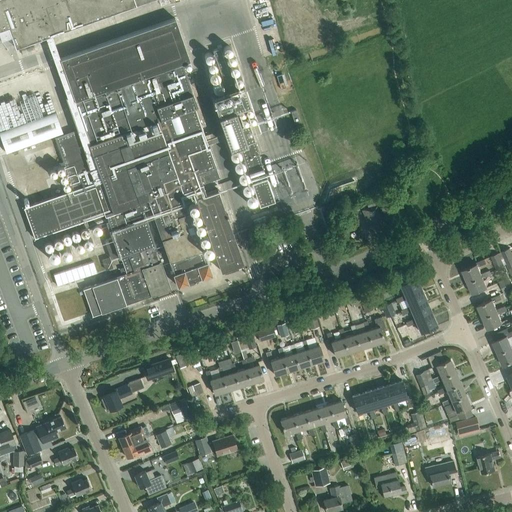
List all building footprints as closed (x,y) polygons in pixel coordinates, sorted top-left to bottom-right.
[(0,0),(0,30),(8,27),(16,47),(46,37),(54,61),(0,80),(0,147),(12,182),(63,164),(72,189),(23,207),(34,237),(104,213),(112,238),(104,241),(110,257),(102,259),(105,270),(113,267),(111,260),(121,256),(124,267),(120,269),(122,276),(117,277),(126,304),(170,289),(142,209),(150,206),(174,274),(173,274),(178,286),(188,282),(201,277),(201,278),(212,274),(207,262),(206,262),(184,201),(194,198),(221,271),(242,263),(242,264),(243,263),(217,189),(203,193),(200,183),(219,177),(195,107),(197,106),(182,62),(190,59),(175,18),(60,59),(51,35),(148,0),(0,0)] [(267,179),(258,155),(260,154),(250,126),(241,129),(235,109),(249,104),(242,84),(234,87),(221,47),(212,50),(225,90),(211,95),(224,132),(207,138),(208,143),(226,137),(230,150),(239,147),(259,206),(275,201),(267,179)] [(295,123),(300,121),(296,109),(290,111),(295,123)] [(382,214),(378,205),(383,203),(380,195),(365,201),(368,208),(362,210),(370,231),(375,229),(383,226),(379,215),(382,214)] [(87,225),(67,239),(71,244),(91,230),(87,225)] [(49,256),(66,256),(66,246),(63,246),(63,239),(50,239),(49,256)] [(260,257),(275,252),(272,242),(257,247),(260,257)] [(510,274),(511,272),(511,254),(509,248),(501,252),(510,274)] [(496,269),(504,266),(498,253),(491,256),(496,269)] [(481,276),(481,274),(478,266),(486,263),(484,259),(475,262),(476,264),(462,270),(467,282),(481,276)] [(481,276),(467,282),(472,294),(486,287),(482,278),(491,274),(489,270),(481,274),(481,276)] [(498,282),(501,288),(511,284),(508,277),(498,282)] [(406,296),(420,290),(415,279),(401,285),(401,283),(392,286),(394,290),(402,287),(405,294),(406,296)] [(385,282),(375,286),(378,294),(388,290),(385,282)] [(511,303),(511,286),(511,284),(501,288),(505,297),(508,296),(511,304),(511,303)] [(411,308),(425,302),(420,290),(406,296),(405,294),(397,298),(399,302),(407,298),(410,306),(411,308)] [(496,311),(496,310),(493,302),(501,298),(499,294),(490,298),(491,300),(477,306),(482,317),(496,311)] [(369,300),(361,303),(365,312),(373,309),(369,300)] [(381,306),(385,317),(395,313),(391,302),(381,306)] [(416,320),(430,314),(425,302),(411,308),(410,306),(402,309),(404,314),(412,310),(415,318),(416,320)] [(496,311),(482,317),(487,329),(501,323),(498,314),(506,310),(504,306),(496,310),(496,311)] [(314,311),(297,316),(298,321),(300,324),(309,322),(311,328),(319,326),(314,311)] [(416,320),(415,318),(407,321),(409,325),(417,322),(421,332),(435,326),(430,314),(416,320)] [(298,321),(297,316),(296,315),(286,318),(288,324),(298,321)] [(373,319),(376,327),(369,329),(367,321),(362,323),(365,331),(367,330),(372,345),(384,341),(381,331),(386,330),(381,316),(373,319)] [(277,325),(280,336),(285,335),(286,338),(289,337),(285,323),(277,325)] [(367,330),(365,331),(357,333),(355,325),(350,326),(353,335),(355,334),(360,348),(372,345),(367,330)] [(256,331),(259,341),(275,336),(272,326),(256,331)] [(338,330),(341,338),(343,337),(348,352),(360,348),(355,334),(353,335),(345,337),(343,329),(338,330)] [(492,342),(497,354),(511,348),(511,346),(508,338),(511,336),(511,331),(505,334),(506,336),(492,342)] [(256,345),(252,332),(244,335),(248,348),(256,345)] [(343,337),(341,338),(333,341),(330,332),(326,334),(329,343),(331,342),(335,356),(348,352),(343,337)] [(306,348),(311,363),(323,359),(319,345),(308,348),(306,340),(302,341),(304,349),(306,348)] [(289,345),(292,353),(294,353),(298,367),(311,363),(306,348),(304,349),(296,352),(294,344),(289,345)] [(511,348),(497,354),(502,366),(511,361),(511,344),(511,346),(511,348)] [(294,353),(292,353),(284,356),(282,347),(277,349),(280,357),(282,356),(287,371),(298,367),(294,353)] [(200,357),(211,353),(209,348),(198,351),(200,357)] [(200,364),(195,350),(188,352),(193,366),(200,364)] [(444,350),(433,354),(436,362),(447,358),(444,350)] [(274,375),(287,371),(282,356),(280,357),(272,359),(269,351),(265,352),(268,362),(270,361),(274,375)] [(179,367),(185,365),(181,353),(176,355),(179,367)] [(188,354),(183,355),(186,365),(191,363),(188,354)] [(144,367),(149,381),(174,372),(169,359),(144,367)] [(241,360),(244,369),(246,368),(251,382),(263,378),(259,364),(256,365),(255,360),(247,363),(246,359),(241,360)] [(441,377),(455,371),(450,359),(436,365),(440,375),(432,379),(433,383),(442,380),(441,377)] [(246,368),(244,369),(236,371),(233,363),(229,364),(231,372),(234,372),(239,386),(251,382),(246,368)] [(234,372),(231,372),(224,375),(221,366),(217,368),(219,376),(222,375),(227,390),(239,386),(234,372)] [(415,374),(420,386),(428,383),(428,381),(432,380),(427,368),(423,370),(423,371),(415,374)] [(222,375),(219,376),(212,378),(209,370),(205,371),(208,380),(210,380),(214,394),(227,390),(222,375)] [(446,389),(460,383),(455,371),(441,377),(442,380),(445,387),(436,391),(438,395),(447,391),(446,389)] [(199,382),(187,387),(191,397),(203,392),(199,382)] [(393,400),(396,399),(404,397),(407,406),(411,404),(408,395),(405,396),(401,382),(389,385),(393,400)] [(122,405),(119,398),(132,393),(128,383),(114,389),(114,391),(104,395),(110,410),(122,405)] [(428,383),(420,386),(423,395),(430,393),(426,384),(428,383)] [(451,400),(465,394),(460,383),(446,389),(447,391),(450,399),(441,402),(443,406),(451,403),(451,400)] [(389,385),(377,389),(381,404),(384,403),(392,401),(394,409),(399,408),(396,399),(393,400),(389,385)] [(369,408),(372,407),(380,404),(382,413),(387,412),(384,403),(381,404),(377,389),(365,393),(369,408)] [(375,415),(372,407),(369,408),(365,393),(352,397),(357,412),(368,408),(370,417),(375,415)] [(470,406),(465,394),(451,400),(451,403),(443,406),(450,421),(471,415),(468,407),(470,406)] [(24,402),(27,409),(38,405),(35,397),(24,402)] [(185,399),(169,405),(173,414),(182,410),(185,419),(192,416),(185,399)] [(340,400),(329,404),(333,419),(336,418),(338,426),(346,424),(350,423),(347,414),(345,415),(340,400)] [(423,403),(425,410),(431,408),(429,401),(423,403)] [(333,419),(329,404),(316,408),(321,422),(323,422),(331,419),(334,428),(338,426),(336,418),(333,419)] [(316,408),(304,412),(309,426),(311,425),(319,423),(322,432),(326,430),(323,422),(321,422),(316,408)] [(407,424),(408,429),(409,432),(423,428),(418,411),(411,413),(413,422),(407,424)] [(297,430),(299,429),(307,427),(310,436),(314,434),(311,425),(309,426),(304,412),(292,415),(297,430)] [(302,438),(299,429),(297,430),(292,415),(280,419),(285,434),(295,430),(298,439),(302,438)] [(36,426),(39,433),(43,442),(58,436),(56,431),(59,429),(60,430),(64,428),(64,427),(65,427),(61,416),(36,426)] [(467,433),(478,430),(475,416),(456,422),(458,429),(465,427),(467,433)] [(402,425),(394,427),(396,434),(404,431),(402,425)] [(118,437),(123,447),(145,437),(140,426),(129,430),(130,432),(118,437)] [(0,448),(15,444),(10,429),(0,432),(0,448)] [(33,429),(19,435),(27,454),(41,448),(33,429)] [(166,430),(156,434),(162,447),(172,443),(166,430)] [(217,455),(237,449),(233,434),(212,441),(217,455)] [(352,448),(359,445),(355,434),(348,436),(351,444),(342,446),(344,451),(352,448)] [(194,439),(199,455),(211,451),(206,436),(194,439)] [(145,437),(123,447),(126,456),(138,452),(139,454),(150,450),(145,437)] [(401,440),(389,443),(394,464),(406,461),(401,440)] [(62,464),(78,458),(74,447),(69,449),(69,447),(58,452),(60,457),(53,460),(55,465),(62,462),(62,464)] [(301,449),(289,453),(292,462),(304,458),(301,449)] [(13,450),(13,465),(24,465),(24,450),(13,450)] [(166,464),(179,458),(176,450),(163,455),(166,464)] [(492,459),(500,457),(499,451),(477,456),(482,473),(494,470),(492,459)] [(39,454),(27,459),(31,467),(43,462),(39,454)] [(343,470),(354,466),(351,457),(340,461),(343,470)] [(188,462),(192,472),(199,469),(195,459),(188,462)] [(449,481),(447,473),(455,471),(453,460),(425,467),(426,474),(429,474),(432,486),(449,481)] [(310,469),(315,485),(329,481),(325,465),(310,469)] [(144,470),(134,475),(140,487),(145,485),(148,493),(166,486),(160,474),(154,477),(151,470),(145,472),(144,470)] [(399,486),(397,479),(396,471),(373,477),(376,487),(381,486),(384,495),(391,493),(392,496),(406,492),(404,485),(399,486)] [(76,495),(91,489),(87,478),(82,480),(82,479),(70,483),(73,488),(66,491),(68,496),(75,493),(76,495)] [(48,483),(39,487),(42,493),(51,489),(48,483)] [(342,508),(341,503),(351,500),(348,485),(339,487),(339,485),(330,487),(333,497),(323,499),(326,511),(342,508)] [(19,488),(9,491),(12,501),(22,498),(19,488)] [(59,496),(63,505),(69,502),(65,493),(59,496)] [(148,507),(149,511),(164,511),(162,506),(171,503),(167,493),(157,497),(159,502),(148,507)] [(239,500),(223,505),(225,511),(239,511),(243,511),(239,500)] [(194,501),(179,507),(180,511),(195,511),(198,511),(194,501)]
